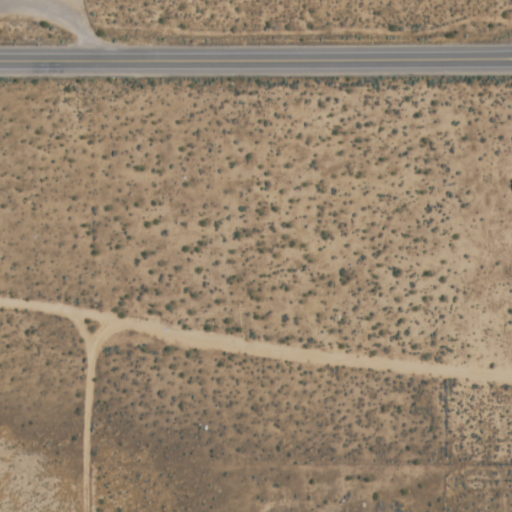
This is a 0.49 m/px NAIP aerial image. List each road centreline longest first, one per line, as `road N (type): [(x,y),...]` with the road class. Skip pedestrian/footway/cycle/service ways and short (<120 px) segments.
road 1 (tertiary): [(0,59),(511,56)]
road 2 (track): [(119,321),(313,356),(511,374)]
road 3 (track): [(86,511),(93,343),(119,321),(74,311),(93,343)]
